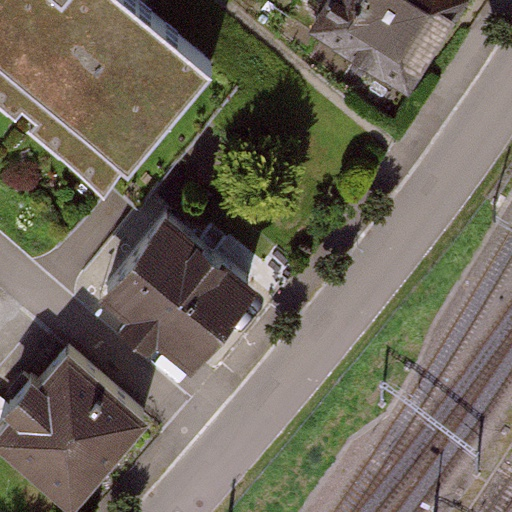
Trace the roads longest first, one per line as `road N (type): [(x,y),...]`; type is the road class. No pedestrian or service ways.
road 1 (residential): [(511,84),(362,301),(225,457)]
road 2 (unclassified): [(0,255),(225,457)]
